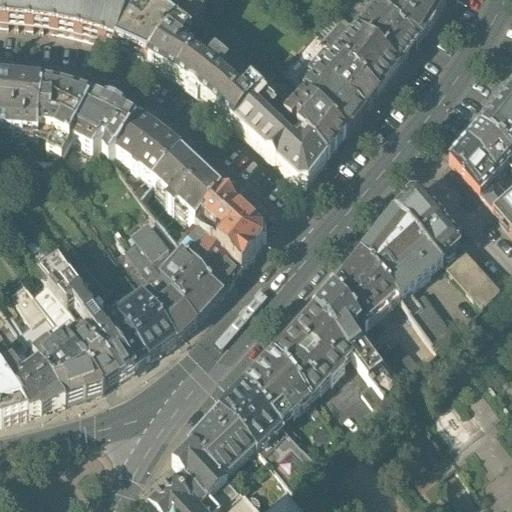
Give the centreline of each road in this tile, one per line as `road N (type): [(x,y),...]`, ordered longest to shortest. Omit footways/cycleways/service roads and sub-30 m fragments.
road 1 (residential): [(309,256),(151,114),(51,73),(0,69)]
road 2 (tertiary): [(0,457),(86,436),(180,391)]
road 3 (tertiary): [(180,391),(309,256)]
road 4 (tertiary): [(398,152),(504,0)]
road 5 (residential): [(511,270),(398,152)]
road 6 (tertiary): [(180,391),(113,511)]
road 7 (tertiary): [(309,256),(398,152)]
